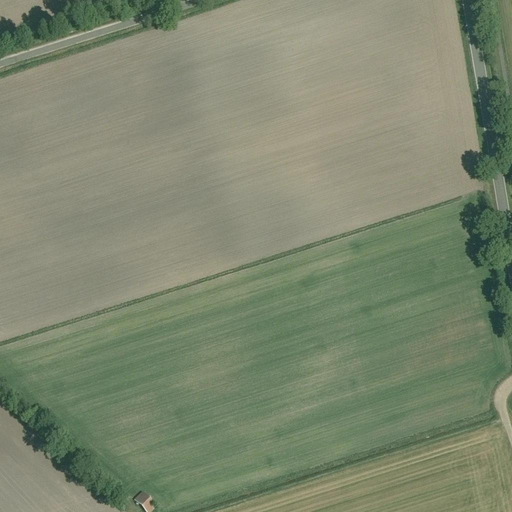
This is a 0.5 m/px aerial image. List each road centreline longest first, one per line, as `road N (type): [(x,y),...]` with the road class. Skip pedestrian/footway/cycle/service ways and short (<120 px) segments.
road 1 (tertiary): [(467,0),(511,256)]
road 2 (residential): [(0,68),(220,0)]
